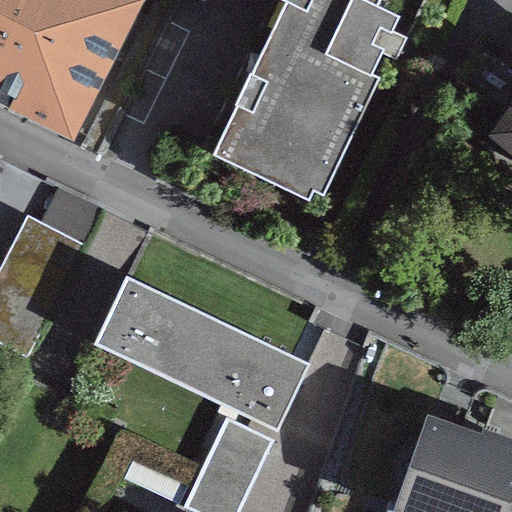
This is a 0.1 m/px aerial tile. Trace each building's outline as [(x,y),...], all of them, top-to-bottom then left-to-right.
[(137,0),(0,0),(0,96),(70,132),(137,0)] [(279,0),(210,146),(308,192),(313,181),(323,186),(377,71),(369,67),(397,9),(378,0),(279,0)] [(82,244),(26,216),(0,265),(0,345),(23,358),(82,244)] [(307,363),(125,274),(92,340),(274,429),(307,363)] [(478,426),(425,408),(389,511),(391,511),(508,511),(511,502),(511,431),(479,420),(478,426)] [(235,511),(271,437),(223,415),(181,504),(196,511),(235,511)]
